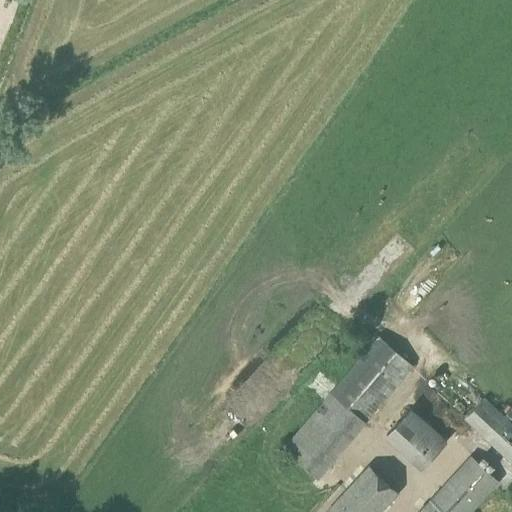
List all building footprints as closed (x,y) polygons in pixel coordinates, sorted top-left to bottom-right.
[(420,281),(458,240),(435,219),(406,252),(412,257),(404,266),(420,281)] [(379,336),(330,393),(366,423),(414,367),(379,336)] [(434,374),(459,388),(471,368),(446,354),(434,374)] [(330,393),(283,447),(318,478),(366,423),(330,393)] [(511,423),(484,398),(465,420),(511,462),(511,423)] [(412,408),(386,437),(421,469),(447,440),(412,408)] [(472,456),(419,511),(472,511),(500,482),(472,456)] [(370,466),(326,511),(380,511),(398,493),(370,466)]
